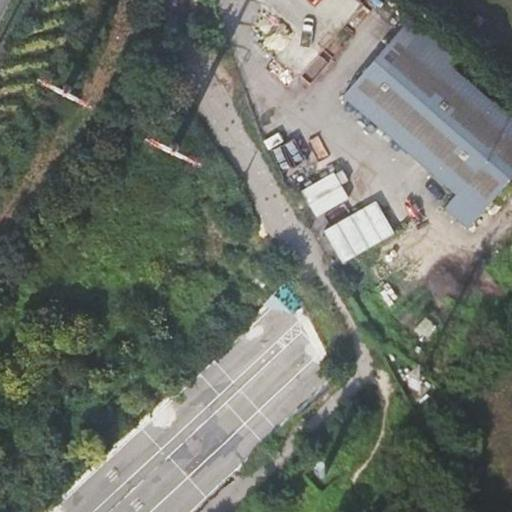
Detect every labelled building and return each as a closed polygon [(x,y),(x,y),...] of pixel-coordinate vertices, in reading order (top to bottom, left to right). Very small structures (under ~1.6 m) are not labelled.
[(408,64),(431,36),(409,17),(385,45),(408,64)] [(484,159),(511,125),(511,122),(447,68),(454,56),(431,36),(408,64),(385,45),(341,97),(452,193),(441,207),(466,227),(508,178),(484,159)] [(511,125),(484,159),(508,178),(511,173),(511,125)] [(316,213),(350,200),(339,172),(305,186),(316,213)] [(326,228),(344,260),(397,231),(378,198),(326,228)]
